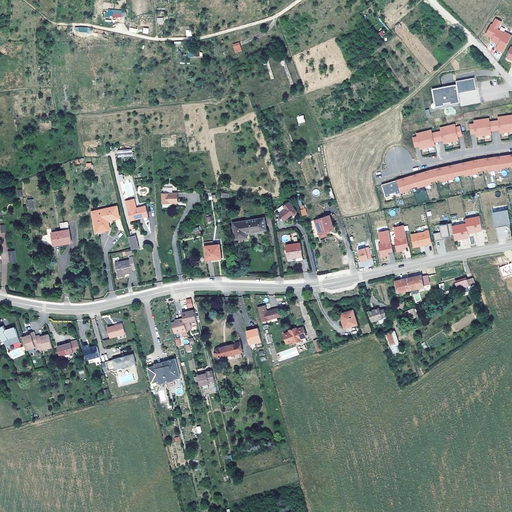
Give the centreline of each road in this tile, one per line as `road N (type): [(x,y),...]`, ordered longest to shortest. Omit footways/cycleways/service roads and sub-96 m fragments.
road 1 (tertiary): [(511,246),(320,285),(183,288),(79,309),(0,299)]
road 2 (track): [(299,0),(205,37),(159,39),(73,24)]
road 3 (residential): [(511,145),(377,174)]
